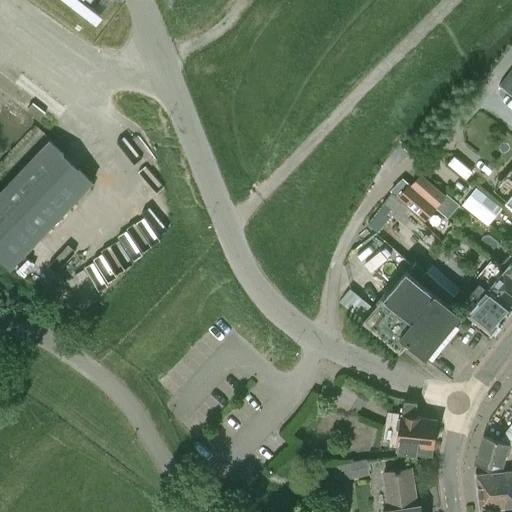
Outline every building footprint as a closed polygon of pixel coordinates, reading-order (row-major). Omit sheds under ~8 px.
[(0,259),(10,268),(92,181),(49,140),(0,191),(0,259)] [(411,184),(435,206),(444,195),(420,174),(411,184)] [(408,182),(396,196),(423,220),(435,206),(411,184),(408,182)] [(476,186),(461,205),(487,225),(502,207),(476,186)] [(511,306),(511,277),(504,270),(492,258),(476,275),(490,287),(511,306)] [(431,263),(420,277),(449,301),(460,288),(431,263)] [(425,358),(461,315),(406,269),(362,322),(399,352),(407,343),(425,358)] [(492,335),(511,311),(511,306),(490,287),(488,289),(479,281),(471,290),(480,298),(467,313),(492,335)] [(404,399),(403,401),(401,413),(400,412),(396,442),(398,442),(397,450),(419,453),(420,447),(433,448),(437,419),(421,417),(421,415),(415,415),(417,401),(404,399)] [(500,465),(508,442),(483,435),(475,463),(488,467),(500,465)] [(315,448),(313,456),(321,458),(322,449),(315,448)] [(354,477),(370,475),(368,460),(351,462),(354,477)] [(479,509),(511,504),(511,466),(474,472),(479,509)] [(421,511),(421,504),(417,504),(411,467),(384,471),(389,509),(383,510),(383,511),(421,511)]
